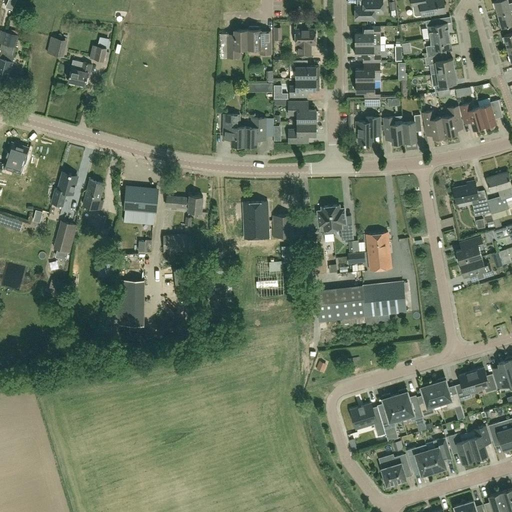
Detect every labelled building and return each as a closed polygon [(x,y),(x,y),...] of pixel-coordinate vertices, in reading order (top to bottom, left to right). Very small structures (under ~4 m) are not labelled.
[(12,10),(16,0),(8,0),(5,6),(12,10)] [(363,0),(364,5),(355,5),(355,19),(375,19),(375,10),(381,10),(380,0),(363,0)] [(425,0),(411,0),(412,6),(414,15),(416,17),(422,16),(445,12),(443,0),(426,0),(425,0)] [(511,2),(509,3),(508,0),(498,0),(494,1),(498,14),(511,11),(511,10),(511,2)] [(511,14),(511,11),(498,14),(502,27),(511,24),(511,14)] [(439,18),(425,20),(420,21),(420,23),(426,23),(426,26),(428,26),(430,38),(449,35),(447,23),(440,24),(439,18)] [(249,26),(249,29),(248,29),(248,48),(260,48),(260,54),(271,54),(271,34),(261,34),(261,29),(258,29),(258,26),(249,26)] [(374,44),(380,44),(380,27),(368,27),(368,33),(355,33),(356,44),(374,44)] [(248,48),(248,29),(234,29),(234,33),(227,34),(227,57),(240,57),(240,48),(248,48)] [(316,29),(295,29),(296,44),(298,44),(298,55),(311,55),(311,44),(316,44),(316,29)] [(5,31),(2,43),(15,46),(19,35),(5,31)] [(426,46),(427,52),(424,53),(425,57),(441,54),(440,48),(451,47),(449,35),(430,38),(432,45),(426,46)] [(65,39),(54,37),(50,52),(61,55),(65,39)] [(0,97),(3,98),(7,82),(13,61),(17,48),(3,44),(0,55),(0,64),(3,66),(0,75),(0,97)] [(374,44),(356,44),(356,56),(364,56),(364,62),(380,62),(380,44),(374,44)] [(97,45),(94,59),(103,61),(106,47),(97,45)] [(443,54),(441,54),(425,57),(420,57),(420,60),(425,60),(426,64),(435,62),(437,73),(455,70),(453,58),(444,60),(443,54)] [(73,60),(72,67),(68,80),(86,84),(88,76),(90,77),(93,64),(83,62),(73,60)] [(319,66),(316,66),(307,66),(307,60),(290,60),(290,70),(296,70),(296,78),(319,78),(319,66)] [(380,62),(364,62),(364,68),(356,68),(356,80),(375,80),(375,72),(380,72),(380,62)] [(455,70),(437,73),(431,74),(433,86),(434,85),(435,92),(438,91),(440,91),(449,89),(448,83),(457,82),(455,70)] [(319,78),(296,78),(296,85),(290,85),(290,97),(308,97),(308,90),(319,90),(319,78)] [(375,80),(356,80),(356,92),(365,92),(365,98),(380,98),(380,88),(375,88),(375,80)] [(491,103),(479,106),(485,126),(497,122),(495,116),(496,114),(502,112),(498,99),(490,102),(491,103)] [(318,110),(316,110),(316,109),(308,109),(308,101),(288,101),(288,115),(297,115),(297,122),(316,122),(316,121),(318,121),(318,110)] [(485,126),(479,106),(472,108),(471,103),(460,106),(464,123),(471,121),(473,129),(475,128),(476,130),(484,128),(483,126),(485,126)] [(449,115),(442,116),(446,135),(458,133),(456,120),(462,119),(459,105),(448,108),(449,115)] [(446,135),(442,116),(435,118),(433,110),(422,112),(425,126),(431,125),(433,138),(446,135)] [(244,145),(245,126),(240,126),(240,114),(224,114),(223,139),(232,139),(232,145),(244,145)] [(403,122),(405,141),(417,140),(416,127),(422,126),(420,114),(414,115),(415,121),(403,122)] [(402,115),(395,116),(383,117),(385,130),(391,130),(392,143),(405,141),(403,122),(402,115)] [(380,116),(366,116),(366,121),(356,121),(356,131),(359,131),(359,143),(364,143),(373,143),(373,135),(380,135),(380,116)] [(252,126),(245,126),(244,145),(257,145),(257,139),(266,140),(266,118),(252,117),(252,126)] [(316,122),(297,122),(297,129),(289,129),(289,143),(308,142),(308,134),(316,134),(316,122)] [(13,143),(6,163),(3,162),(2,163),(0,162),(0,171),(1,167),(20,173),(28,148),(13,143)] [(508,171),(487,177),(491,192),(498,190),(500,195),(487,200),(491,212),(493,219),(511,214),(506,198),(511,196),(511,192),(510,186),(511,186),(508,171)] [(63,172),(59,189),(56,188),(52,202),(63,205),(66,192),(72,193),(77,175),(63,172)] [(90,179),(85,197),(83,205),(98,209),(102,210),(104,201),(99,199),(104,183),(90,179)] [(467,184),(453,188),(457,203),(471,200),(475,216),(485,214),(491,212),(487,200),(486,196),(479,198),(475,180),(467,182),(467,184)] [(124,209),(125,209),(124,221),(154,224),(155,212),(156,212),(158,192),(126,189),(124,209)] [(188,205),(188,199),(187,199),(187,197),(167,195),(166,205),(171,206),(171,208),(176,208),(177,206),(186,207),(186,205),(188,205)] [(188,199),(188,205),(189,205),(188,211),(202,212),(203,196),(190,195),(189,199),(188,199)] [(245,238),(269,237),(267,201),(243,202),(245,238)] [(58,226),(64,207),(52,204),(47,223),(58,226)] [(330,205),(333,233),(334,233),(333,228),(341,228),(342,240),(354,238),(353,225),(346,226),(344,208),(340,208),(340,204),(330,205)] [(312,211),(305,212),(306,226),(308,225),(309,231),(319,230),(319,234),(333,233),(330,205),(321,206),(322,210),(317,210),(318,216),(312,216),(312,211)] [(40,221),(42,211),(36,210),(34,220),(40,221)] [(97,214),(94,224),(102,227),(105,216),(97,214)] [(274,236),(294,236),(293,214),(273,215),(274,236)] [(476,220),(478,228),(485,226),(483,218),(476,220)] [(70,252),(77,224),(65,221),(57,248),(70,252)] [(370,270),(392,267),(388,232),(366,234),(370,270)] [(188,251),(187,234),(163,235),(163,239),(164,251),(188,251)] [(457,257),(456,258),(458,264),(482,256),(479,248),(485,247),(481,235),(467,240),(469,246),(456,250),(459,258),(457,258),(457,257)] [(396,239),(397,251),(407,250),(406,239),(396,239)] [(299,258),(300,252),(300,245),(281,246),(282,260),(283,264),(299,263),(299,258)] [(498,254),(502,260),(508,256),(505,250),(498,254)] [(349,263),(365,261),(364,251),(348,252),(349,263)] [(482,256),(458,264),(460,269),(461,269),(460,269),(462,268),(464,275),(476,272),(478,278),(488,275),(486,271),(484,264),(482,256)] [(344,257),(334,257),(334,271),(344,272),(344,257)] [(123,269),(150,268),(150,258),(122,259),(123,269)] [(192,260),(196,288),(208,287),(206,275),(232,272),(231,259),(202,263),(202,259),(192,260)] [(282,261),(270,261),(270,270),(283,270),(282,261)] [(115,264),(105,263),(104,276),(114,277),(115,264)] [(298,276),(258,277),(259,294),(259,297),(299,295),(298,276)] [(48,292),(60,295),(63,281),(51,278),(48,292)] [(118,324),(143,325),(144,325),(144,279),(118,279),(118,324)] [(316,290),(317,301),(319,321),(406,311),(403,280),(316,290)] [(511,382),(511,366),(509,357),(506,358),(504,361),(498,363),(500,366),(493,368),(498,387),(511,382)] [(319,361),(316,369),(324,371),(327,363),(319,361)] [(472,371),(477,389),(484,387),(486,392),(497,388),(493,373),(487,375),(484,367),(472,371)] [(477,389),(472,371),(459,375),(461,383),(455,385),(457,391),(460,400),(472,396),(470,391),(477,389)] [(438,381),(433,382),(440,403),(446,401),(448,408),(461,404),(460,400),(457,391),(450,393),(448,386),(445,377),(438,379),(438,381)] [(419,403),(423,416),(436,412),(433,404),(440,403),(433,382),(431,383),(430,381),(420,384),(425,401),(419,403)] [(423,416),(419,403),(412,405),(407,388),(398,390),(399,392),(395,394),(402,417),(410,414),(411,420),(423,416)] [(402,417),(395,394),(391,395),(390,393),(382,395),(387,411),(380,413),(386,433),(388,440),(395,438),(391,426),(396,425),(394,420),(402,417)] [(386,433),(380,413),(378,407),(373,409),(371,403),(350,409),(356,428),(374,423),(378,436),(386,433)] [(511,446),(511,435),(509,424),(510,427),(502,430),(499,422),(488,425),(493,440),(499,438),(503,450),(511,446)] [(476,436),(469,438),(475,458),(488,454),(483,440),(490,438),(486,425),(474,429),(476,436)] [(475,458),(469,438),(462,440),(460,432),(448,436),(452,450),(458,448),(463,461),(475,458)] [(428,451),(434,470),(438,469),(439,472),(447,469),(442,453),(450,451),(446,436),(433,440),(436,449),(428,451)] [(401,439),(393,442),(395,450),(404,448),(401,439)] [(434,470),(428,451),(420,454),(418,448),(415,447),(407,449),(412,466),(419,464),(423,477),(431,474),(430,471),(434,470)] [(396,463),(381,467),(387,485),(394,483),(399,482),(399,481),(407,479),(404,469),(410,467),(406,453),(394,456),(396,463)] [(511,488),(501,492),(507,511),(511,509),(511,488)] [(504,511),(507,511),(501,492),(489,495),(492,508),(486,510),(486,511),(504,511)] [(484,511),(483,508),(477,511),(473,500),(454,506),(456,511),(484,511)]
